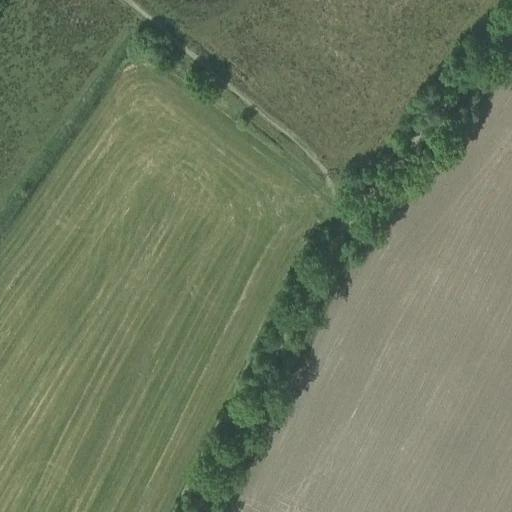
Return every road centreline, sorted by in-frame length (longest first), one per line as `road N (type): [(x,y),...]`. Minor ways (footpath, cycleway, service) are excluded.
road 1 (track): [(189,511),(304,284),(355,214)]
road 2 (track): [(355,214),(511,27)]
